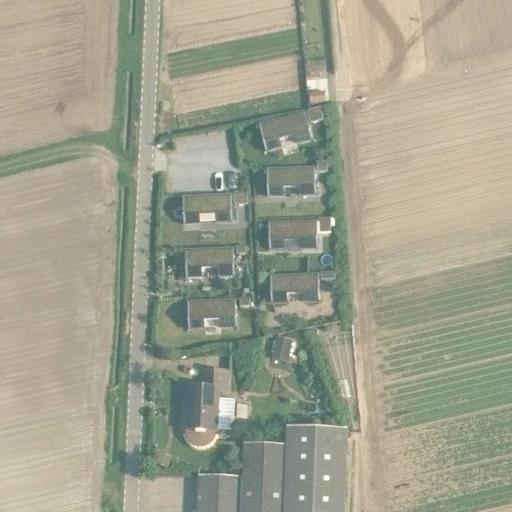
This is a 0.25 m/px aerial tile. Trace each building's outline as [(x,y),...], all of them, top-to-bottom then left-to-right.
[(320,108),(306,112),(309,123),(323,120),(320,108)] [(305,114),(259,126),(265,151),(280,147),(278,139),(294,135),(296,143),(311,139),(305,114)] [(326,162),(316,162),(317,172),(326,172),(326,162)] [(314,169),(266,170),(267,196),(283,196),(283,188),(299,187),(299,195),(315,195),(314,169)] [(247,193),(233,193),(233,205),(247,205),(247,193)] [(230,196),(182,198),(183,224),(199,223),(199,215),(215,214),(215,223),(231,222),(230,196)] [(333,218),(317,219),(318,227),(334,226),(333,218)] [(301,240),(301,249),(317,248),(316,222),(268,224),(269,250),(285,249),(285,241),(301,240)] [(232,249),(184,251),(186,277),(202,277),(201,268),(217,268),(217,276),(233,275),(232,249)] [(318,275),(270,277),(271,303),(287,302),(286,294),(303,294),(303,302),(319,301),(318,275)] [(249,299),(239,299),(239,307),(249,307),(249,299)] [(235,301),(187,303),(188,329),(204,328),(204,320),(219,320),(220,328),(236,327),(235,301)] [(292,340),(276,336),(274,347),(290,351),(292,340)] [(186,439),(188,441),(190,444),(193,446),(197,447),(201,447),(205,447),(209,445),(212,442),(214,439),(215,436),(215,431),(216,431),(218,392),(228,392),(229,371),(205,370),(204,387),(187,386),(185,412),(182,412),(181,430),(185,430),(185,435),(186,439)] [(343,511),(347,430),(287,427),(286,446),(244,444),(243,478),(198,476),(196,511),(343,511)]
